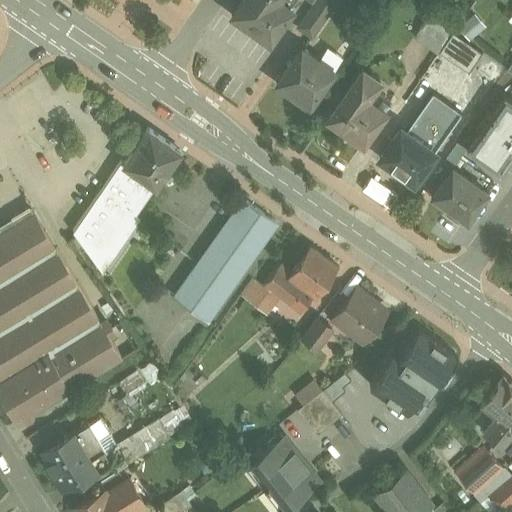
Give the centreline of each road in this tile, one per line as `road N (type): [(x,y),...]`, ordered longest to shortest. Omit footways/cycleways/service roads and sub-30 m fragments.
road 1 (primary): [(149,86),(446,294)]
road 2 (residential): [(497,331),(432,415),(369,471),(340,442)]
